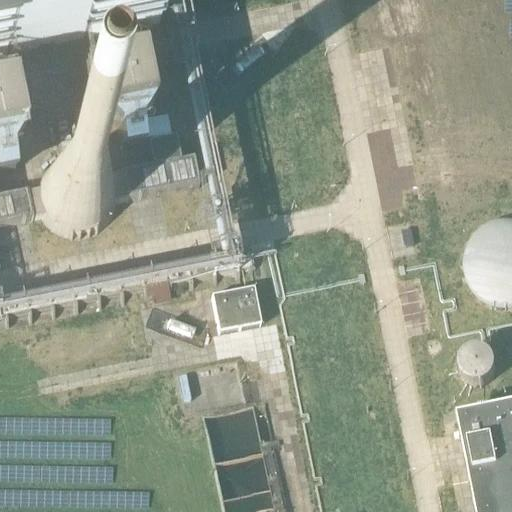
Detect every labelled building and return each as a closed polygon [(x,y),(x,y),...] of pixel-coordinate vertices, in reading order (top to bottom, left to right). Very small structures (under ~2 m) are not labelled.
[(0,0),(0,58),(154,27),(148,0),(0,0)] [(140,63),(89,74),(99,123),(136,116),(151,112),(140,63)] [(12,88),(0,90),(0,143),(22,139),(12,88)] [(147,171),(119,177),(125,203),(125,204),(128,203),(159,197),(198,190),(192,162),(178,165),(174,148),(143,154),(147,171)] [(116,213),(119,208),(120,190),(113,176),(112,174),(105,166),(95,159),(84,154),(69,154),(51,161),(39,171),(32,186),(30,197),(32,214),(41,225),(53,234),(65,239),(82,239),(97,234),(109,224),(116,213)] [(0,229),(27,224),(30,223),(30,222),(24,196),(0,200),(0,229)] [(487,316),(511,305),(511,220),(457,244),(487,316)] [(260,327),(253,291),(211,299),(218,335),(260,327)] [(491,384),(495,354),(464,350),(460,380),(491,384)] [(511,511),(511,409),(455,422),(473,511),(511,511)]
